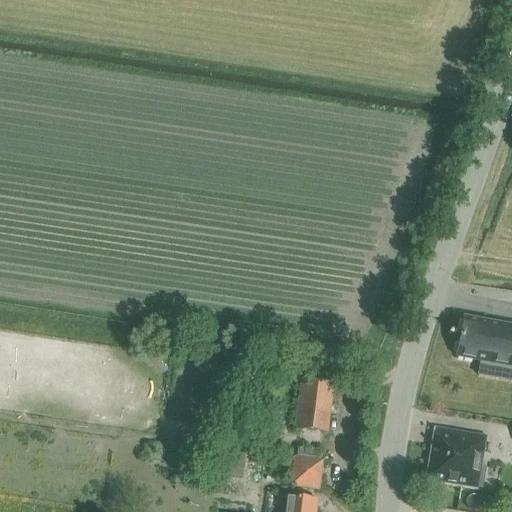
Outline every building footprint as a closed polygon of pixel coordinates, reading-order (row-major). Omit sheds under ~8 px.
[(458,355),(511,365),(511,323),(466,315),(458,355)] [(300,382),(295,430),(324,433),(329,385),(300,382)] [(437,427),(428,480),(478,489),(479,485),(483,485),(486,468),(482,467),(487,436),(437,427)] [(293,458),(289,486),(318,490),(322,461),(293,458)] [(315,511),(317,499),(287,496),(285,511),(315,511)]
